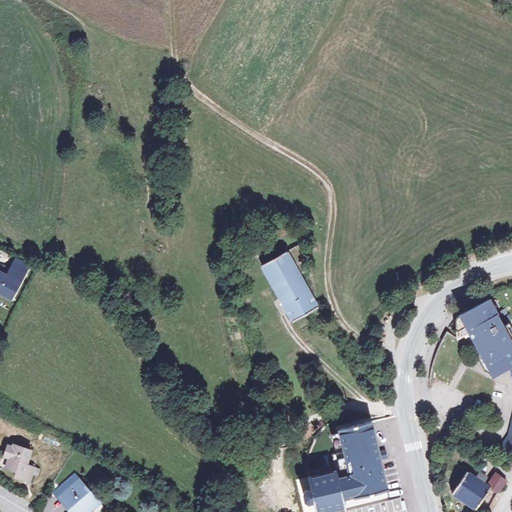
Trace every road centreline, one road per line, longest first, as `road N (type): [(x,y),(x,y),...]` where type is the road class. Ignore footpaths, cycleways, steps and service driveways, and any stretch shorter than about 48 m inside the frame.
road 1 (secondary): [(511,261),(449,290),(413,339),(402,385),(428,511)]
road 2 (track): [(328,244),(328,290),(341,322),(407,358)]
road 3 (track): [(283,318),(328,369),(376,406)]
